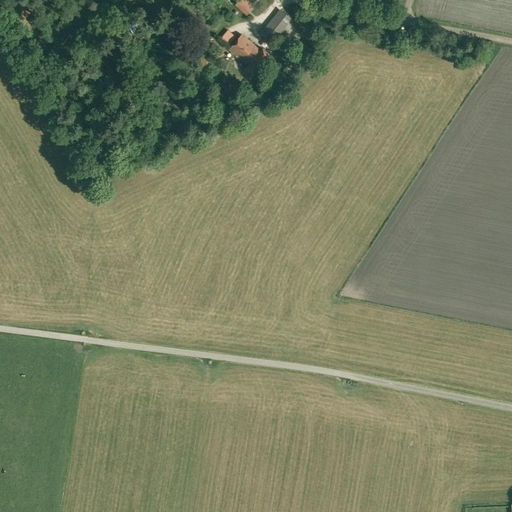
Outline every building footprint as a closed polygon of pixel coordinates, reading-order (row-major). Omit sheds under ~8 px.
[(235,5),(247,15),(252,9),(241,0),(238,0),(236,3),(235,5)] [(260,34),(273,44),(292,19),(279,9),(260,34)] [(244,68),(252,75),(270,54),(262,48),(260,50),(257,47),(248,40),(242,35),(229,49),(240,58),(243,61),(240,64),(245,68),(244,68)] [(112,59),(128,76),(137,67),(121,50),(112,59)] [(197,60),(203,67),(211,60),(205,53),(197,60)]
